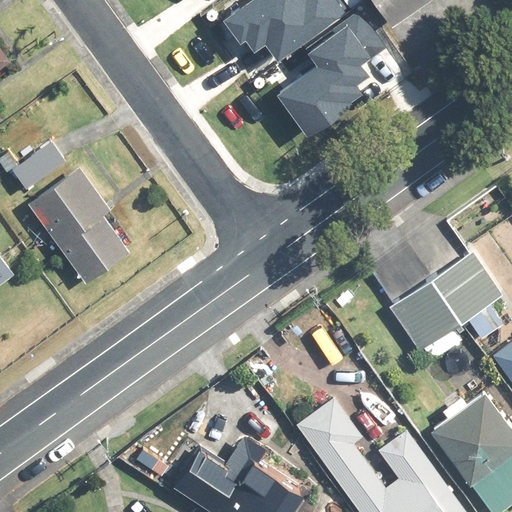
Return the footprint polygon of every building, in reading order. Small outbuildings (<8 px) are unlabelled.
[(231,0),(222,7),(239,31),(243,28),(251,39),(268,27),(279,43),(340,0),(231,0)] [(314,52),(277,80),(309,122),(366,79),(360,70),(368,64),(360,53),(385,35),(358,0),(357,0),(305,39),(314,52)] [(371,0),(386,21),(417,0),(371,0)] [(0,45),(0,118),(2,117),(0,114),(0,65),(10,59),(0,45)] [(10,166),(24,186),(65,158),(50,138),(10,166)] [(78,163),(26,200),(84,280),(127,249),(100,211),(108,206),(78,163)] [(469,246),(388,303),(419,348),(422,345),(431,357),(461,336),(453,324),(465,315),(480,337),(502,322),(487,301),(501,291),(469,246)] [(0,281),(13,272),(0,253),(0,281)] [(511,337),(491,353),(511,380),(511,379),(511,337)] [(511,429),(482,389),(427,428),(467,482),(469,481),(491,511),(493,511),(511,498),(511,429)] [(294,421),(359,511),(467,511),(406,426),(399,430),(398,429),(383,440),(384,441),(376,447),(396,475),(395,475),(384,483),(353,440),(361,434),(334,396),(333,394),(295,420),(294,421)] [(197,441),(170,484),(214,511),(285,511),(300,490),(254,462),(264,446),(242,432),(225,459),(197,441)]
